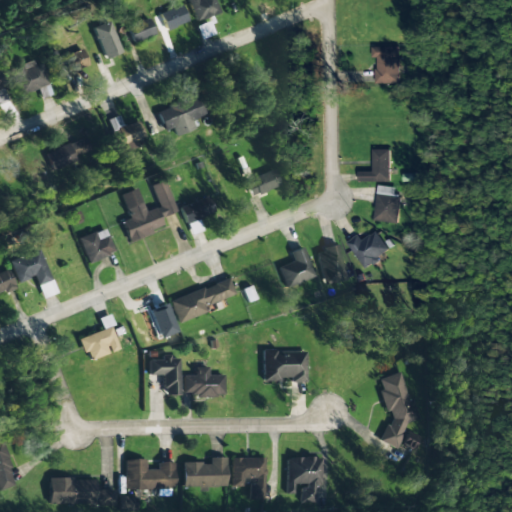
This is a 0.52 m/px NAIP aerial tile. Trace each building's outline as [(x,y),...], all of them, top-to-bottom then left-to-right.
[(219,12),(213,0),(186,0),(195,22),(219,12)] [(158,14),(165,31),(187,22),(181,5),(158,14)] [(126,26),(132,42),(154,34),(148,18),(126,26)] [(91,28),(103,59),(120,53),(108,21),(91,28)] [(398,84),(398,47),(372,47),(372,58),(376,58),(375,84),(398,84)] [(66,72),(87,64),(81,49),(60,57),(66,72)] [(51,83),(42,57),(9,69),(19,95),(51,83)] [(174,136),(194,128),(190,120),(206,113),(198,94),(155,112),(163,131),(171,128),(174,136)] [(136,147),(133,141),(142,137),(136,121),(121,126),(117,116),(105,121),(118,153),(136,147)] [(44,152),(50,170),(75,162),(73,156),(89,150),(85,139),(44,152)] [(372,150),(372,172),(358,172),(358,182),(390,182),(389,150),(372,150)] [(250,197),(278,186),(272,170),(244,181),(250,197)] [(175,212),(164,181),(149,186),(157,207),(144,212),(135,189),(119,194),(128,219),(120,222),(127,241),(162,228),(159,218),(175,212)] [(394,197),(394,187),(377,186),(375,222),(398,223),(399,197),(394,197)] [(178,207),(184,224),(213,214),(207,197),(178,207)] [(190,235),(202,231),(198,220),(186,225),(190,235)] [(87,264),(114,253),(104,228),(77,239),(87,264)] [(361,241),(358,235),(347,242),(365,270),(379,260),(377,257),(389,250),(376,231),(361,241)] [(323,285),(345,279),(336,245),(313,252),(323,285)] [(277,266),(283,287),(312,279),(303,247),(288,252),(291,262),(277,266)] [(49,280),(37,249),(8,261),(17,284),(33,277),(36,286),(49,280)] [(0,292),(14,288),(8,270),(0,272),(0,292)] [(168,300),(176,323),(206,313),(203,306),(233,295),(227,279),(168,300)] [(158,339),(176,332),(164,304),(146,311),(158,339)] [(77,339),(82,354),(87,352),(90,360),(118,349),(109,327),(77,339)] [(304,382),(304,353),(261,354),(261,382),(281,381),(281,378),(289,377),(289,382),(304,382)] [(160,360),(146,360),(147,375),(161,375),(161,396),(178,395),(177,358),(168,359),(168,355),(160,355),(160,360)] [(223,396),(222,375),(207,375),(206,367),(193,368),(193,375),(181,376),(182,397),(223,396)] [(377,442),(397,449),(401,437),(401,436),(405,423),(419,419),(415,402),(407,400),(400,372),(377,378),(380,387),(378,391),(383,411),(388,413),(391,423),(383,425),(377,442)] [(0,490),(15,485),(0,442),(0,490)] [(181,463),(182,488),(225,486),(224,458),(207,458),(207,462),(181,463)] [(231,458),(231,487),(242,486),(242,479),(254,479),(254,485),(249,485),(249,499),(262,499),(261,458),(231,458)] [(285,494),(293,494),(293,484),(302,484),(302,502),(313,502),(313,487),(320,487),(320,458),(285,458),(285,494)] [(123,460),(124,491),(173,489),(173,462),(156,463),(156,469),(145,470),(144,459),(123,460)] [(95,490),(94,478),(47,479),(48,505),(113,504),(113,490),(95,490)]
